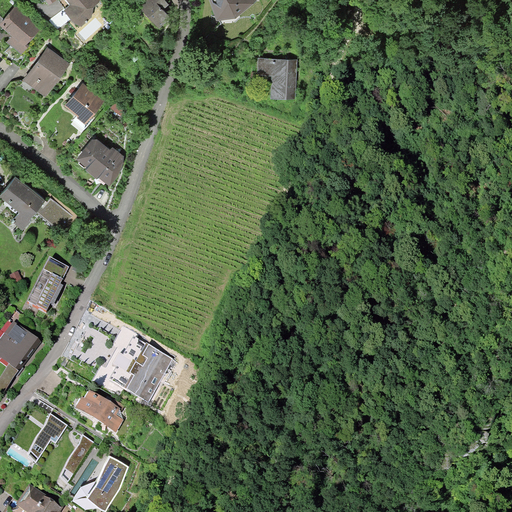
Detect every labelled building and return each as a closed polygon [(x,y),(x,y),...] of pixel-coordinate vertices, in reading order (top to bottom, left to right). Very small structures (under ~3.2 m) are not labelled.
[(73,0),(74,0),(64,9),(72,20),(80,25),(84,21),(85,22),(87,21),(85,19),(90,15),(87,10),(98,1),(96,0),(73,0)] [(160,7),(165,2),(163,0),(142,0),(139,3),(145,11),(143,12),(156,26),(167,16),(160,7)] [(210,0),(215,12),(229,11),(233,16),(252,0),(210,0)] [(42,29),(17,8),(5,22),(18,33),(12,40),(23,50),(42,29)] [(66,64),(46,49),(26,77),(33,83),(32,85),(44,94),(66,64)] [(271,96),(292,97),(294,62),(284,62),(284,60),(258,59),(258,71),(272,72),(271,96)] [(185,89),(201,95),(207,79),(191,73),(185,89)] [(93,93),(92,92),(91,91),(89,91),(88,92),(87,93),(79,87),(65,104),(78,114),(72,120),(83,129),(91,119),(88,116),(101,100),(94,94),(93,93)] [(119,158),(120,156),(109,148),(106,151),(93,140),(79,157),(87,164),(86,167),(96,175),(99,174),(107,181),(115,172),(116,167),(114,165),(119,158)] [(47,201),(15,176),(1,194),(19,211),(11,220),(22,230),(31,221),(30,219),(36,211),(59,230),(72,215),(51,198),(47,201)] [(45,314),(61,283),(68,269),(59,265),(53,278),(42,272),(26,305),(45,314)] [(0,342),(0,354),(20,369),(38,344),(13,325),(0,342)] [(149,406),(173,362),(133,337),(107,383),(149,406)] [(122,407),(113,402),(110,408),(90,394),(85,403),(82,401),(75,411),(116,435),(123,422),(117,419),(122,407)] [(68,425),(50,412),(46,423),(38,433),(28,453),(36,462),(51,439),(55,442),(68,425)] [(98,445),(83,434),(79,442),(70,455),(60,474),(72,486),(98,445)] [(128,463),(110,450),(105,458),(97,476),(87,490),(106,506),(120,484),(128,463)] [(30,483),(16,503),(29,511),(60,511),(64,507),(47,496),(47,495),(30,483)]
